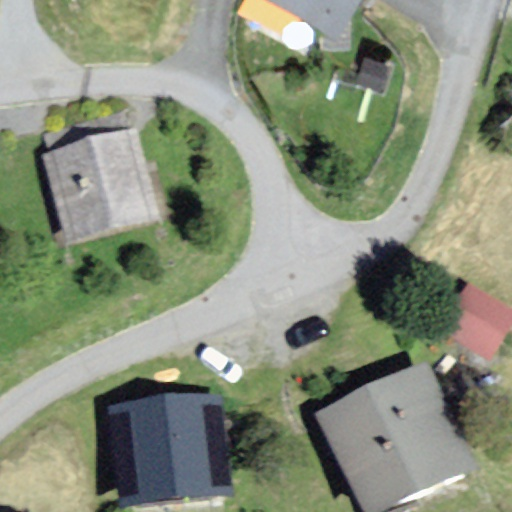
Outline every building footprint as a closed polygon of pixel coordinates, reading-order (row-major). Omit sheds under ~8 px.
[(289,0),(337,25),(350,0),(289,0)] [(130,142),(53,163),(75,243),(152,222),(130,142)] [(469,296),(445,334),(488,360),(511,323),(469,296)] [(419,382),(330,423),(371,511),(394,511),(465,479),(419,382)] [(210,410),(114,422),(125,510),(221,498),(210,410)]
